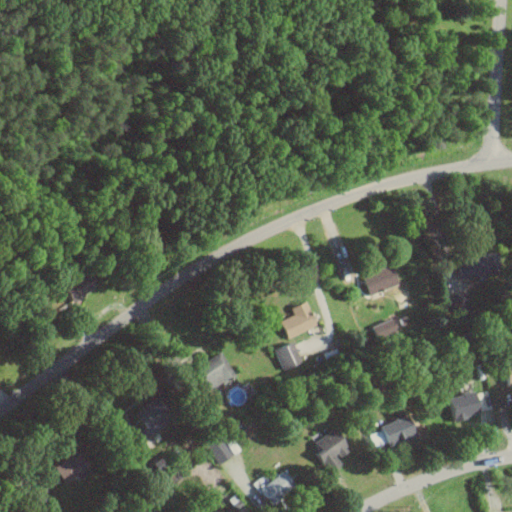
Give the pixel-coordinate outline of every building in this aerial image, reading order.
[(452,275),(488,275),(489,253),(452,253),(452,275)] [(364,296),(393,283),(386,264),(356,276),(364,296)] [(94,286),(87,271),(58,286),(65,300),(94,286)] [(282,338),(311,325),(300,300),(285,307),(288,314),(274,320),(282,338)] [(277,368),(296,361),(288,340),(269,347),(277,368)] [(189,369),(206,392),(231,373),(214,350),(189,369)] [(511,383),(511,364),(500,366),(502,385),(511,383)] [(442,398),(449,421),(477,412),(470,390),(442,398)] [(157,432),(153,420),(143,423),(140,415),(136,416),(140,427),(128,431),(132,441),(157,432)] [(410,436),(404,417),(366,429),(371,447),(410,436)] [(337,464),(333,458),(344,451),(330,428),(309,442),(313,449),(309,452),(322,473),(337,464)] [(48,467),(61,483),(80,469),(68,452),(48,467)] [(250,483),(266,503),(290,484),(279,469),(265,480),(261,474),(250,483)] [(34,507),(45,499),(36,488),(26,496),(34,507)]
